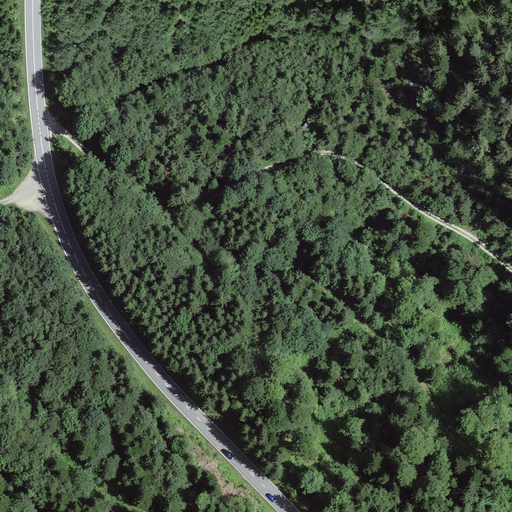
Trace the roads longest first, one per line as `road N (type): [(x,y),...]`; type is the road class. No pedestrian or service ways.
road 1 (secondary): [(289,511),(156,374),(76,259),(43,160),(33,0)]
road 2 (track): [(511,268),(362,164),(330,155),(262,174),(163,227),(39,120)]
